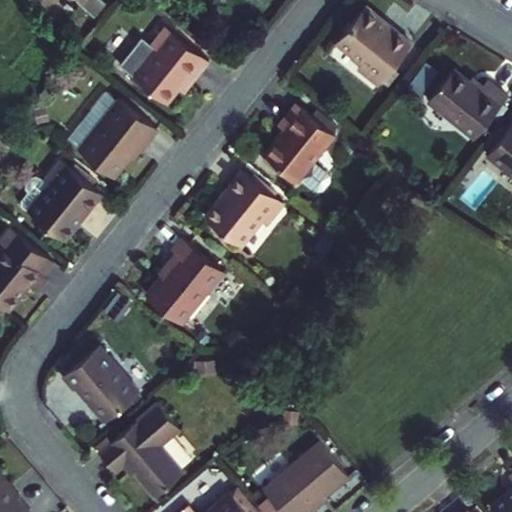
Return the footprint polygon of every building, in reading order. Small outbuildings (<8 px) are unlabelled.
[(369,0),(364,0),(338,33),(363,53),(359,58),(380,75),(413,35),(369,0)] [(142,25),(120,53),(168,90),(186,67),(190,70),(208,47),(165,13),(151,32),(142,25)] [(455,57),(430,88),(477,125),(510,84),(489,67),(481,77),(455,57)] [(160,117),(122,87),(81,139),(117,167),(147,129),(149,131),(160,117)] [(283,121),(263,145),(297,172),(301,168),(316,181),(322,180),(330,173),(330,166),(314,153),(335,125),(296,94),(277,116),(283,121)] [(511,114),(489,143),(511,161),(511,114)] [(24,191),(26,197),(65,230),(103,182),(63,149),(46,170),(40,168),(36,168),(31,169),(28,175),(31,183),(24,191)] [(243,161),(206,207),(242,236),(262,210),(267,214),(283,193),(243,161)] [(0,294),(9,301),(30,276),(38,282),(48,269),(43,266),(53,254),(14,222),(0,238),(0,294)] [(183,249),(150,290),(182,315),(224,262),(183,229),(174,241),(183,249)] [(117,314),(127,297),(114,289),(104,306),(117,314)] [(101,338),(63,369),(75,382),(78,380),(106,414),(141,384),(101,338)] [(159,395),(100,445),(116,464),(123,459),(128,454),(137,465),(156,487),(185,464),(161,436),(181,420),(159,395)] [(323,433),(268,481),(294,511),(306,511),(311,508),(308,505),(353,467),(323,433)] [(128,454),(123,459),(132,469),(137,465),(128,454)] [(0,511),(36,511),(20,492),(21,490),(0,467),(0,511)] [(240,478),(233,485),(257,511),(263,511),(267,509),(240,478)] [(511,511),(511,483),(497,497),(511,511)] [(257,511),(233,485),(232,485),(203,511),(192,498),(175,511),(257,511)] [(483,511),(474,501),(461,511),(483,511)]
